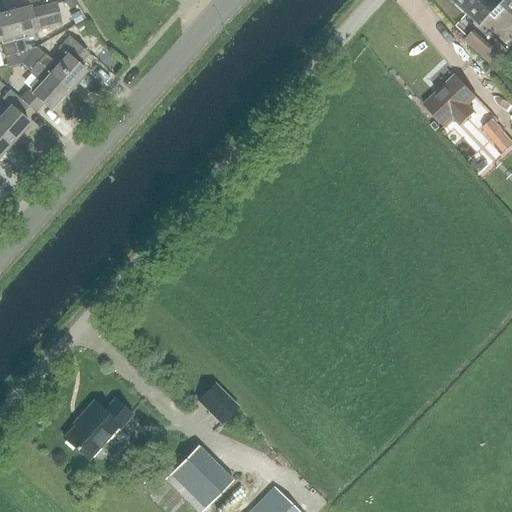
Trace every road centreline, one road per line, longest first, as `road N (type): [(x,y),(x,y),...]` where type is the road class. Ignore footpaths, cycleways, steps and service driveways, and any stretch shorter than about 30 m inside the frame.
road 1 (residential): [(0,414),(375,0)]
road 2 (tertiary): [(0,256),(212,19)]
